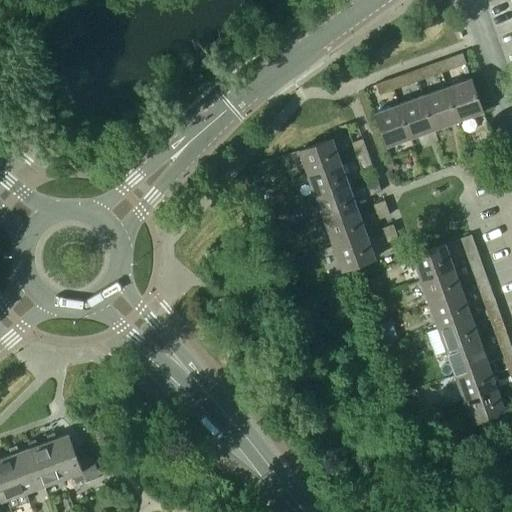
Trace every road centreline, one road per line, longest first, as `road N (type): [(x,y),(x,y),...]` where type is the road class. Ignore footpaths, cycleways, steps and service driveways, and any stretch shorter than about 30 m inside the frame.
road 1 (residential): [(188,143),(373,0)]
road 2 (secondary): [(304,511),(202,389)]
road 3 (secondary): [(202,389),(115,278)]
road 4 (secondary): [(92,302),(202,389)]
road 5 (residential): [(117,242),(188,143)]
road 6 (residential): [(188,143),(90,213)]
